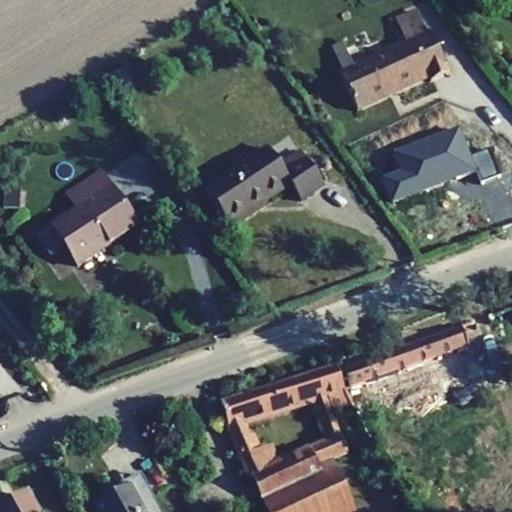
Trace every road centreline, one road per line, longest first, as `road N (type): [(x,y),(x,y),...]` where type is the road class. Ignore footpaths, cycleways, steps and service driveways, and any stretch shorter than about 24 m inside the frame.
road 1 (residential): [(0,442),(511,255)]
road 2 (track): [(79,413),(0,307)]
